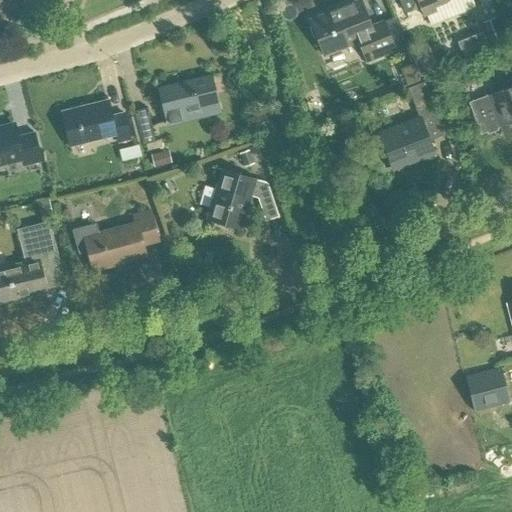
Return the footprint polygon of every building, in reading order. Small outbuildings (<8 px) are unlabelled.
[(371,27),(361,0),(310,20),(324,55),(359,42),(367,62),(394,51),(382,22),(371,27)] [(449,0),(399,0),(405,12),(419,7),(422,16),(436,11),(434,6),(449,0)] [(483,22),(490,42),(502,37),(495,18),(483,22)] [(497,128),(501,126),(504,134),(511,131),(511,77),(510,78),(511,83),(511,87),(490,97),(469,105),(480,134),(486,131),(487,134),(498,130),(497,128)] [(215,111),(207,78),(158,90),(166,123),(215,111)] [(424,82),(408,88),(417,110),(433,104),(424,82)] [(112,116),(108,99),(60,110),(69,147),(116,136),(118,143),(130,140),(124,113),(112,116)] [(155,140),(155,139),(147,107),(133,110),(142,143),(155,140)] [(433,153),(420,118),(382,133),(395,167),(433,153)] [(17,136),(14,125),(0,128),(0,163),(22,158),(23,165),(40,161),(33,132),(17,136)] [(119,149),(123,162),(141,157),(138,144),(119,149)] [(150,154),(154,167),(171,162),(168,150),(150,154)] [(239,153),(244,167),(254,163),(249,150),(239,153)] [(265,221),(277,217),(266,183),(222,170),(207,219),(239,229),(249,196),(258,199),(265,221)] [(37,202),(42,219),(53,216),(49,198),(37,202)] [(78,254),(88,252),(93,270),(146,256),(143,245),(157,241),(149,212),(133,216),(135,223),(98,233),(96,223),(71,230),(78,254)] [(61,278),(47,221),(18,229),(26,261),(0,267),(0,301),(12,298),(15,301),(25,298),(27,295),(45,290),(43,282),(61,278)] [(498,367),(465,376),(474,411),(507,403),(498,367)]
